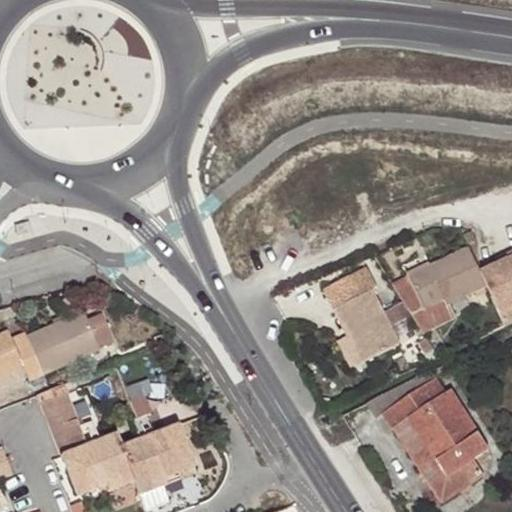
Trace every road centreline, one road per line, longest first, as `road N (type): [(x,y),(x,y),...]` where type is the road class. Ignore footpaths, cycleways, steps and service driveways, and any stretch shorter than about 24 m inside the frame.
road 1 (tertiary): [(188,93),(247,48),(294,32),(418,20)]
road 2 (tertiary): [(418,20),(317,4),(173,0)]
road 3 (tertiary): [(221,300),(324,466)]
road 4 (tertiary): [(221,300),(181,164),(181,120)]
road 5 (tertiary): [(90,186),(152,225),(221,300)]
